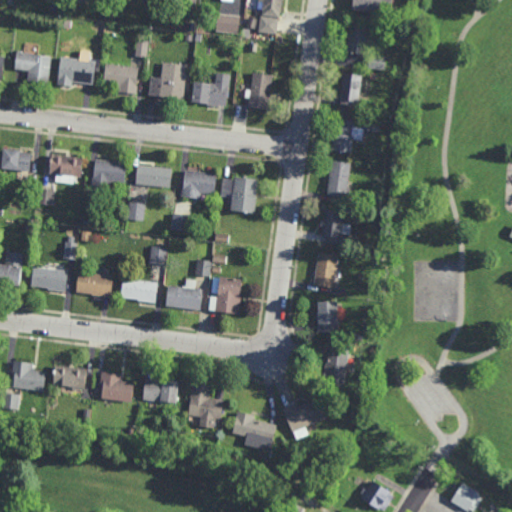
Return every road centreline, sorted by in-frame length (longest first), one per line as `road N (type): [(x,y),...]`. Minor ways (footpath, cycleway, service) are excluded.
road 1 (residential): [(320,0),(268,349),(0,320)]
road 2 (residential): [(299,149),(0,113)]
